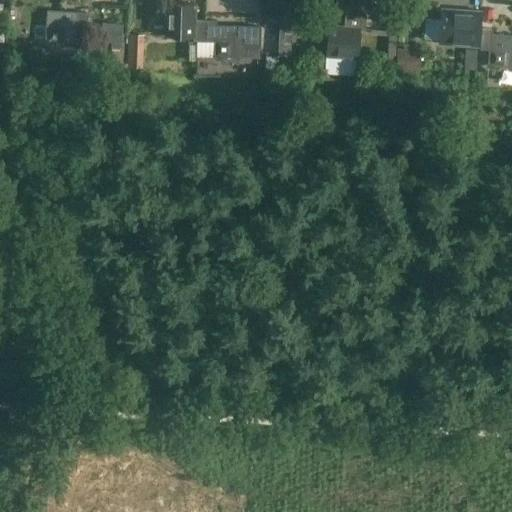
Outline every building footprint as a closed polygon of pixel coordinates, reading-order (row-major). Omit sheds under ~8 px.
[(353,0),(353,6),(348,5),(346,27),(331,26),(329,55),(359,58),(361,30),(367,30),(368,8),(384,10),(384,0),(353,0)] [(216,56),(246,57),(260,58),(260,27),(219,26),(219,21),(197,20),(197,5),(168,4),(167,35),(195,36),(195,41),(217,41),(216,56)] [(87,49),(89,29),(90,14),(50,11),(48,42),(76,44),(76,49),(87,49)] [(470,44),(470,49),(492,51),(491,66),(511,67),(511,36),(494,35),(494,30),(473,29),(474,13),(444,11),(442,42),(470,44)] [(271,69),(271,67),(272,61),(277,55),(291,55),(292,14),(279,14),(280,12),(265,12),(264,35),(270,35),(270,46),(264,46),(263,69),(271,69)]
